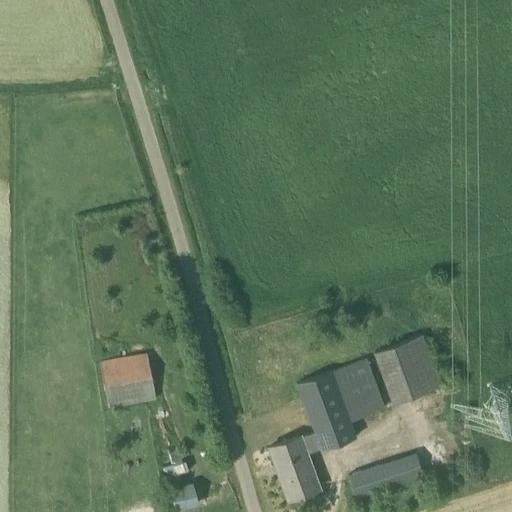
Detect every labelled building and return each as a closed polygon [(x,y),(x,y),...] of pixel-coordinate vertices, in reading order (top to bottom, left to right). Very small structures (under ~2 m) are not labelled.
[(422,332),(387,340),(399,391),(434,383),(422,332)] [(100,367),(107,405),(108,407),(155,398),(146,353),(99,363),(100,367)] [(288,499),(312,490),(316,489),(304,454),(352,436),(346,420),(383,407),(366,357),(328,370),(294,382),(313,430),(269,446),(288,499)] [(178,449),(168,452),(172,463),(181,460),(178,449)] [(419,477),(424,475),(416,452),(348,474),(356,497),(409,480),(412,490),(422,487),(419,477)] [(169,488),(175,509),(195,503),(189,482),(169,488)]
